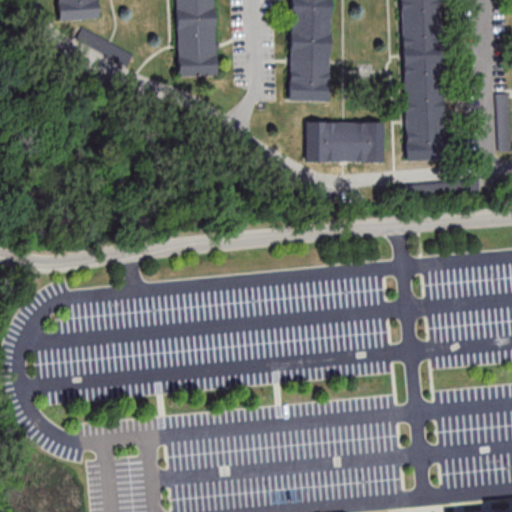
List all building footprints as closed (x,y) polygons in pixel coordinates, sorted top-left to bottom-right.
[(96,18),(95,0),(54,0),(56,21),(96,18)] [(173,0),(175,75),(214,75),(212,0),(173,0)] [(289,0),(287,101),(327,102),(328,0),(289,0)] [(399,0),(402,160),(445,159),(443,0),(399,0)] [(75,40),(128,64),(133,51),(81,27),(75,40)] [(498,150),(510,150),(510,93),(498,93),(498,150)] [(382,161),(381,120),(303,121),(304,162),(382,161)]
